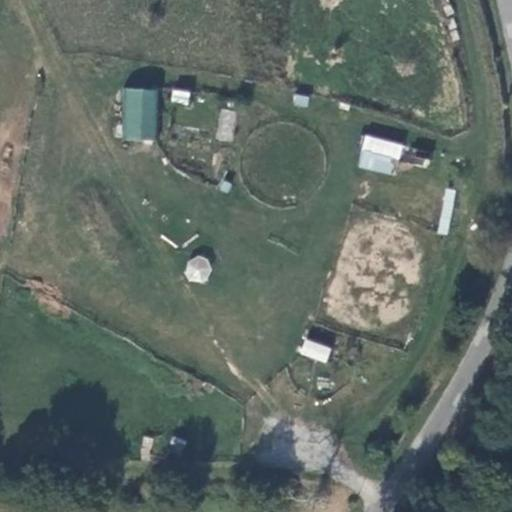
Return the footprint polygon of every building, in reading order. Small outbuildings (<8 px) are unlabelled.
[(158,90),(124,89),(123,138),(157,139),(158,90)] [(232,142),(237,111),(221,108),(215,139),(232,142)] [(433,151),(364,134),(356,165),(395,175),(399,160),(429,168),(433,151)] [(185,260),(189,281),(209,278),(206,257),(185,260)] [(40,318),(32,306),(17,316),(26,328),(40,318)] [(332,347),(305,337),(299,353),(326,363),(332,347)] [(23,420),(10,410),(0,421),(0,423),(12,433),(23,420)] [(159,423),(147,422),(147,429),(158,430),(159,423)] [(145,430),(134,428),(131,440),(142,442),(145,430)]
